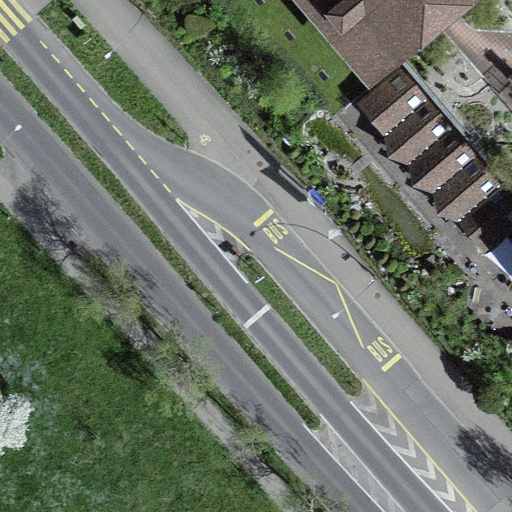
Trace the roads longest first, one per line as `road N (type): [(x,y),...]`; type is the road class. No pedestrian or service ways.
road 1 (secondary): [(421,511),(0,10)]
road 2 (secondary): [(0,108),(295,443),(390,511)]
